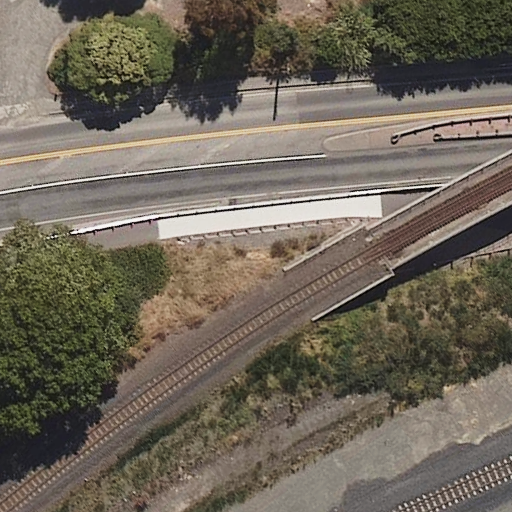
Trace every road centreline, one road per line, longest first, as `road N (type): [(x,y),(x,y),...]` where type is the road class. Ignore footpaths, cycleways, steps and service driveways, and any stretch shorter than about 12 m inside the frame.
road 1 (trunk): [(223,151),(511,90)]
road 2 (trunk): [(511,156),(223,151)]
road 3 (trunk): [(223,151),(0,179)]
